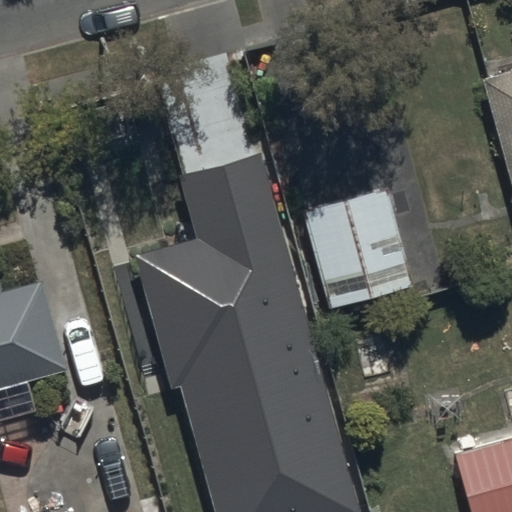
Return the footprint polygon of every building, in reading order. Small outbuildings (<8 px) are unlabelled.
[(511,75),(484,84),(511,191),(511,75)] [(362,511),(262,153),(177,176),(194,237),(134,254),(172,387),(181,384),(216,511),(362,511)] [(301,206),(303,215),(329,315),(411,293),(385,192),(345,202),(344,195),(301,206)] [(0,390),(69,371),(43,276),(1,288),(0,284),(0,390)] [(511,511),(511,446),(455,461),(468,511),(511,511)]
